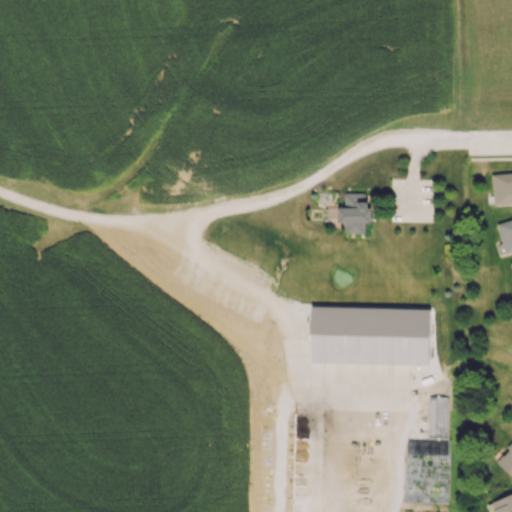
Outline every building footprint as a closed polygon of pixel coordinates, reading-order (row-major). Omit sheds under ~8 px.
[(511,204),(511,172),(492,173),(493,205),(511,204)] [(365,233),(365,223),(368,223),(369,193),(344,192),(344,207),(338,206),(337,222),(344,222),(344,232),(365,233)] [(511,218),(497,222),(504,253),(511,251),(511,218)] [(430,307),(312,305),(310,361),(429,364),(430,307)] [(511,442),(496,462),(511,475),(511,442)] [(491,511),(511,511),(511,493),(488,502),(491,511)]
